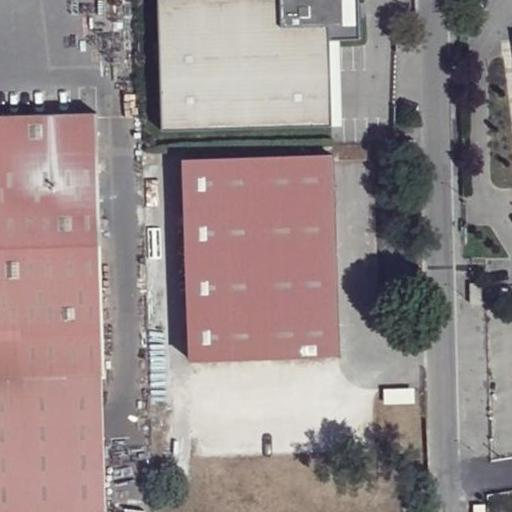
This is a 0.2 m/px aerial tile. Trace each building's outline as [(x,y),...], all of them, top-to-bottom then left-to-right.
[(361,0),(161,0),(165,129),(335,125),(333,39),(343,38),(363,38),(363,19),(362,5),(361,0)] [(416,17),(395,17),(396,53),(408,53),(417,50),(416,17)] [(343,38),(333,39),(335,125),(345,125),(343,38)] [(0,337),(22,336),(23,376),(103,374),(105,374),(97,113),(0,115),(0,337)] [(334,155),(185,159),(191,359),(338,355),(334,155)] [(22,336),(0,337),(0,511),(105,511),(103,374),(23,376),(22,336)]
